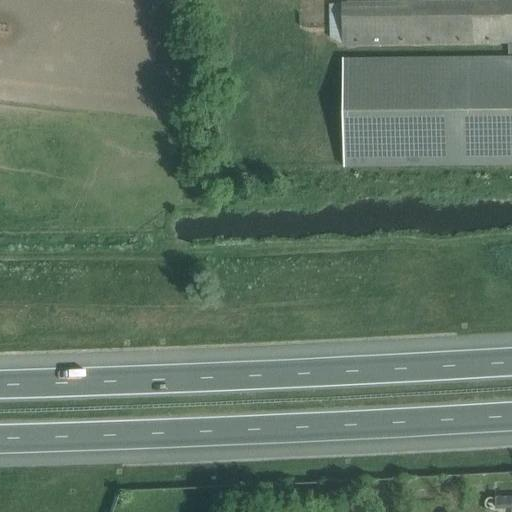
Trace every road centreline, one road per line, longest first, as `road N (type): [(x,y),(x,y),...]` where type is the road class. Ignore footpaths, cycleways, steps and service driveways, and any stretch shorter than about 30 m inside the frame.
road 1 (motorway): [(511,362),(0,385)]
road 2 (motorway): [(0,436),(511,415)]
